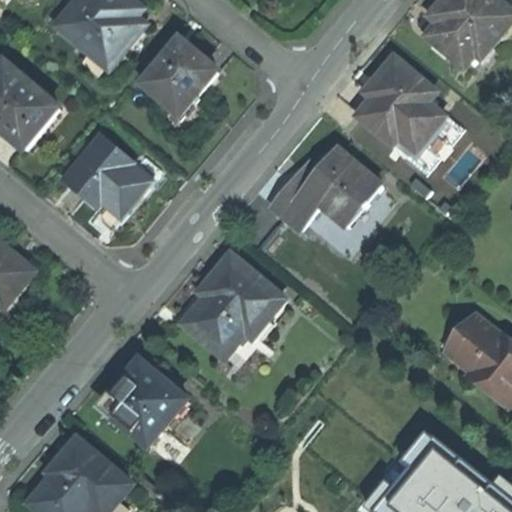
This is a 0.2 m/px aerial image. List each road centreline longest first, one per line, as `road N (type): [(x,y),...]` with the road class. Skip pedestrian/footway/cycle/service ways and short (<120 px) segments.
road 1 (residential): [(135,290),(306,87)]
road 2 (residential): [(0,455),(135,290)]
road 3 (residential): [(0,192),(135,290)]
road 4 (residential): [(201,0),(306,87)]
